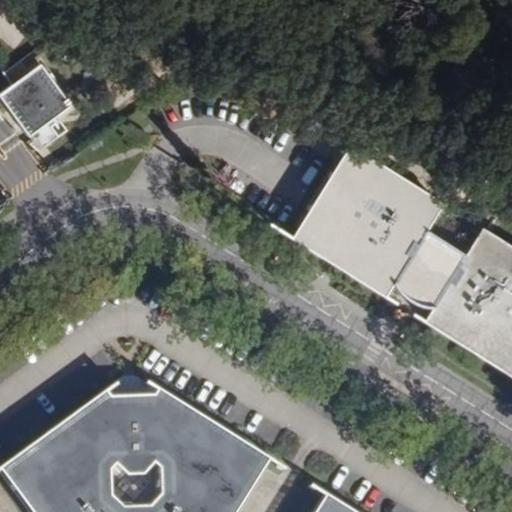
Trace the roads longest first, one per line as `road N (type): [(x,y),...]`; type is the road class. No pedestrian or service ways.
road 1 (unclassified): [(0,271),(94,211),(135,209),(175,222),(511,431)]
road 2 (unclassified): [(0,395),(119,310),(439,511)]
